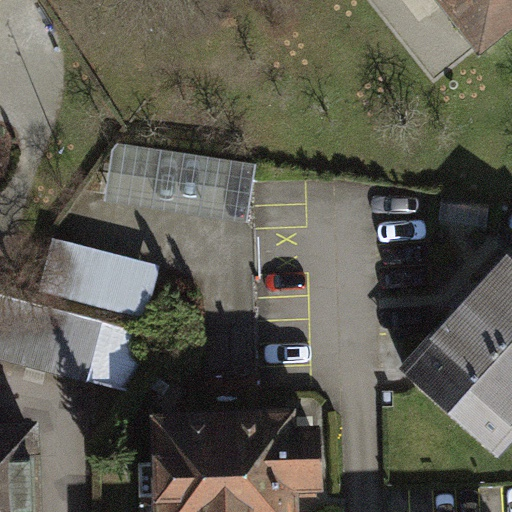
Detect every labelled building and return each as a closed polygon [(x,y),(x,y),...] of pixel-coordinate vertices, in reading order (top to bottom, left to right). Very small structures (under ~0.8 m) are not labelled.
[(511,0),(442,0),(480,47),(511,21),(511,0)] [(259,208),(260,155),(117,150),(115,203),(259,208)] [(64,293),(155,316),(168,265),(77,242),(64,293)] [(511,424),(511,245),(401,366),(491,447),(511,424)] [(0,357),(163,400),(180,333),(0,289),(0,357)] [(143,408),(147,511),(291,511),(291,493),(318,491),(313,400),(143,408)] [(0,511),(35,511),(30,431),(0,432),(0,511)]
